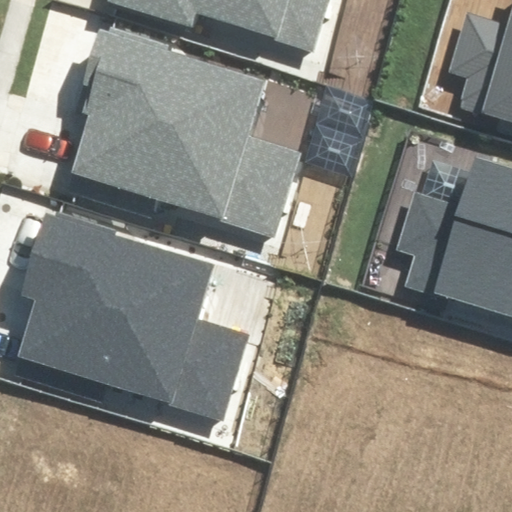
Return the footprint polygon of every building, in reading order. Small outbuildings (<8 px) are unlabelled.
[(197,14),(312,49),(326,0),(106,0),(106,2),(193,28),(197,14)] [(460,104),(511,120),(511,10),(508,24),(468,12),(450,70),(468,76),(460,104)] [(160,198),(274,233),(299,152),(248,137),(267,77),(99,25),(72,112),(87,117),(70,172),(72,173),(67,190),(154,216),(160,198)] [(410,285),(511,315),(511,165),(475,154),(459,205),(416,192),(399,249),(419,255),(410,285)] [(107,382),(221,417),(246,337),(195,321),(214,261),(46,209),(19,296),(34,301),(17,356),(19,357),(14,374),(101,401),(107,382)]
